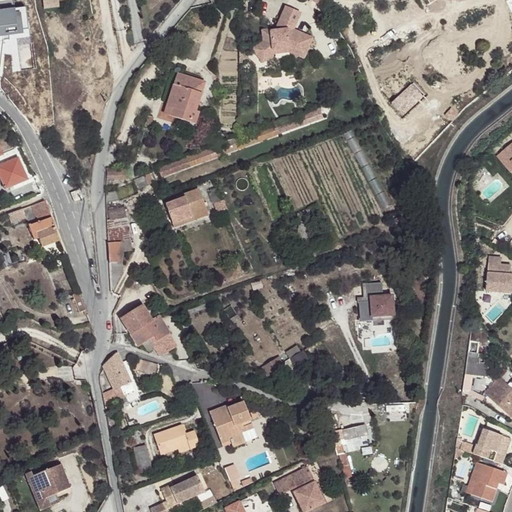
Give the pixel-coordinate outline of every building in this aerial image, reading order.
[(282,3),(274,29),(289,25),(292,26),(298,8),(282,3)] [(270,28),(262,30),(264,41),(260,45),(268,55),(274,49),(290,45),(305,51),(312,33),(292,26),(289,25),(274,29),(270,30),(270,28)] [(177,40),(170,35),(161,45),(168,50),(177,40)] [(268,55),(260,45),(254,49),(264,63),(276,53),(291,49),(304,54),(305,51),(290,45),(274,49),(268,55)] [(206,82),(177,72),(166,106),(183,112),(180,119),(195,124),(200,112),(194,110),(206,82)] [(163,113),(180,119),(183,112),(166,106),(163,113)] [(161,176),(324,118),(321,108),(304,114),(238,138),(186,156),(187,157),(158,168),(161,176)] [(154,120),(148,118),(145,126),(151,128),(154,120)] [(351,133),(342,138),(382,212),(391,207),(351,133)] [(0,182),(4,181),(7,189),(30,180),(22,158),(7,163),(0,144),(0,182)] [(511,145),(503,153),(511,163),(511,145)] [(511,173),(511,163),(503,153),(497,157),(511,174),(511,173)] [(107,171),(106,181),(129,179),(128,169),(107,171)] [(150,174),(134,181),(138,191),(153,184),(150,174)] [(166,207),(172,225),(192,217),(191,214),(205,208),(198,191),(184,196),(185,199),(177,202),(166,207)] [(72,193),(64,196),(67,205),(76,202),(72,193)] [(105,196),(105,203),(118,202),(116,195),(105,196)] [(33,206),(8,215),(11,223),(35,214),(38,222),(29,225),(33,235),(38,233),(39,238),(43,248),(60,241),(45,201),(38,203),(33,206)] [(192,217),(194,221),(208,216),(205,208),(191,214),(192,217)] [(109,212),(110,222),(125,220),(124,210),(109,212)] [(393,218),(396,224),(399,224),(401,223),(401,220),(399,215),(393,218)] [(174,229),(194,221),(192,217),(172,225),(174,229)] [(106,223),(108,245),(119,243),(129,242),(127,219),(125,220),(110,222),(106,223)] [(290,233),(285,251),(292,253),(293,246),(309,250),(312,242),(318,239),(316,234),(311,237),(297,233),(296,235),(290,233)] [(115,291),(122,277),(119,243),(108,245),(111,288),(115,291)] [(498,256),(486,256),(485,290),(511,291),(511,278),(508,278),(508,273),(508,264),(498,264),(498,256)] [(382,279),(366,280),(367,294),(370,294),(370,298),(358,299),(360,318),(373,317),(373,313),(384,312),(393,312),(392,292),(383,292),(382,279)] [(358,295),(358,299),(370,298),(370,294),(367,294),(366,280),(360,280),(361,295),(358,295)] [(485,290),(485,298),(511,298),(511,291),(485,290)] [(87,314),(79,292),(74,294),(76,298),(74,298),(79,312),(81,312),(82,316),(87,314)] [(143,307),(122,319),(137,347),(142,345),(149,341),(152,347),(158,357),(163,353),(164,354),(175,347),(158,316),(150,321),(143,307)] [(149,341),(142,345),(146,351),(152,347),(149,341)] [(295,349),(284,355),(288,362),(289,361),(299,355),(295,349)] [(116,354),(104,366),(105,369),(116,390),(102,395),(104,407),(121,402),(120,398),(135,390),(118,354),(116,354)] [(289,361),(297,373),(308,366),(301,354),(299,355),(289,361)] [(277,359),(259,370),(276,398),(286,392),(283,387),(276,390),(274,386),(281,383),(279,381),(293,372),(287,363),(282,367),(277,359)] [(139,361),(137,371),(154,376),(157,366),(139,361)] [(466,362),(464,375),(472,376),(489,380),(491,366),(466,362)] [(466,384),(464,394),(468,395),(469,390),(472,376),(464,375),(464,384),(466,384)] [(493,397),(500,386),(495,382),(487,393),(493,397)] [(511,405),(511,394),(500,386),(493,397),(488,403),(505,415),(511,405)] [(469,398),(478,403),(481,398),(469,390),(468,395),(469,396),(469,398)] [(222,394),(213,392),(222,402),(228,407),(235,405),(239,403),(240,397),(222,394)] [(488,403),(493,397),(487,393),(483,399),(488,403)] [(222,414),(221,411),(209,415),(222,446),(229,443),(231,447),(255,437),(244,405),(229,411),(222,414)] [(344,478),(351,477),(345,453),(343,454),(340,441),(367,435),(365,425),(335,432),(337,445),(335,446),(337,456),(338,456),(342,470),(344,478)] [(188,447),(190,451),(199,448),(193,434),(184,436),(181,428),(152,438),(159,457),(160,457),(178,451),(188,447)] [(494,462),(503,436),(484,429),(478,446),(477,446),(476,448),(459,442),(460,438),(456,437),(454,448),(463,451),(473,455),(494,462)] [(494,462),(503,465),(511,440),(511,439),(503,436),(494,462)] [(147,445),(136,447),(141,473),(152,470),(147,445)] [(463,451),(454,448),(453,458),(457,458),(461,456),(463,451)] [(59,464),(26,477),(36,502),(53,494),(69,488),(59,464)] [(496,483),(501,485),(505,487),(510,475),(478,464),(472,482),(477,484),(472,497),(494,505),(498,491),(494,489),(496,483)] [(228,468),(223,470),(232,493),(238,491),(228,468)] [(280,497),(313,481),(307,468),(274,485),(280,497)] [(168,505),(170,511),(205,494),(198,479),(171,492),(170,489),(162,493),(168,505)] [(249,480),(239,485),(241,489),(251,486),(249,480)] [(477,484),(472,482),(467,495),(472,497),(477,484)] [(301,511),(312,511),(318,509),(316,506),(318,500),(322,498),(314,484),(300,491),(302,495),(300,499),(296,501),(301,511)] [(293,495),(296,501),(300,499),(302,495),(300,491),(293,495)] [(53,494),(36,502),(39,510),(57,503),(53,494)] [(316,506),(318,509),(325,505),(322,498),(318,500),(316,506)] [(218,505),(214,499),(201,506),(205,511),(215,507),(218,505)] [(244,511),(240,502),(226,509),(227,511),(244,511)]
